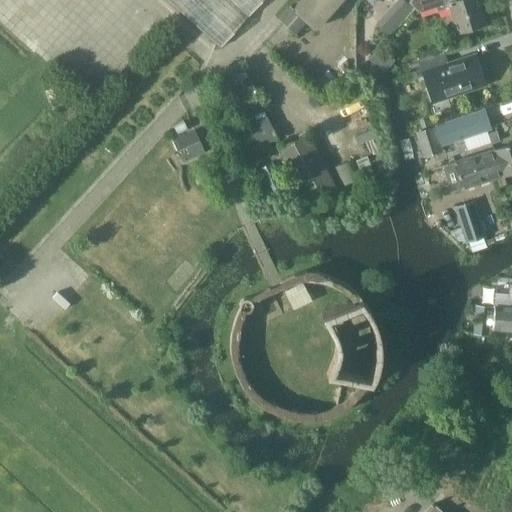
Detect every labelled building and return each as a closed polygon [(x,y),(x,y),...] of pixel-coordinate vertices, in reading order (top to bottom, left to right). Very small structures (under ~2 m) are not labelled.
[(168,0),(219,46),(261,0),(168,0)] [(291,6),(278,19),(294,33),(306,20),(315,29),(341,0),(300,0),(293,8),(291,6)] [(404,0),(399,0),(393,7),(405,18),(414,8),(419,12),(439,6),(440,10),(450,6),(458,32),(485,23),(477,0),(409,0),(407,2),(404,0)] [(423,72),(432,101),(485,84),(475,55),(446,64),(443,55),(419,62),(423,72)] [(234,109),(252,149),(277,138),(258,98),(234,109)] [(484,111),(436,126),(442,144),(489,128),(484,111)] [(435,126),(415,132),(423,157),(442,151),(435,126)] [(194,129),(172,140),(182,161),(204,152),(194,129)] [(499,141),(496,131),(488,134),(491,144),(499,141)] [(278,149),(310,210),(339,195),(307,134),(278,149)] [(511,143),(493,150),(501,176),(511,172),(511,143)] [(501,176),(493,150),(453,162),(462,189),(501,176)] [(457,206),(469,242),(483,237),(471,201),(457,206)] [(294,276),(257,294),(249,298),(246,298),(242,299),(241,299),(239,302),(239,305),(239,308),(237,312),(235,318),(233,326),(231,334),(230,341),(231,349),(231,356),(233,364),(235,372),(239,380),(242,386),(247,393),(251,398),(255,402),(259,404),(263,407),(269,410),(274,413),(280,415),(286,417),(292,418),(298,419),(310,420),(317,419),(322,419),(328,418),(333,415),(338,413),(344,409),(351,404),(363,393),(369,384),(370,381),(372,377),(377,363),(379,356),(379,349),(379,342),(378,332),(376,323),(373,316),(369,310),(368,307),(361,297),(358,295),(358,294),(355,291),(348,286),(343,282),(328,275),(322,274),(318,273),(318,271),(310,271),(304,271),(304,272),(293,275),(294,276)] [(495,293),(494,306),(511,308),(511,285),(509,285),(508,294),(495,293)] [(473,334),(489,335),(491,307),(475,306),(473,334)] [(511,308),(494,306),(492,328),(502,329),(511,329),(511,308)]
